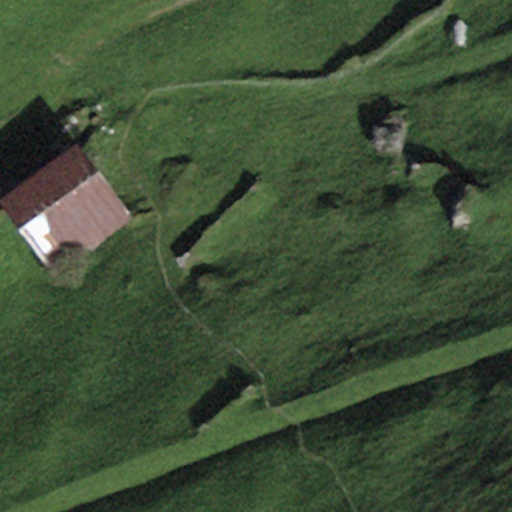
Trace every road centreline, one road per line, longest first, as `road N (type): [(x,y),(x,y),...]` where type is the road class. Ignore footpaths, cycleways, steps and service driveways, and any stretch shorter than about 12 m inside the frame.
road 1 (track): [(511,341),(35,511)]
road 2 (track): [(0,109),(125,25),(183,0)]
